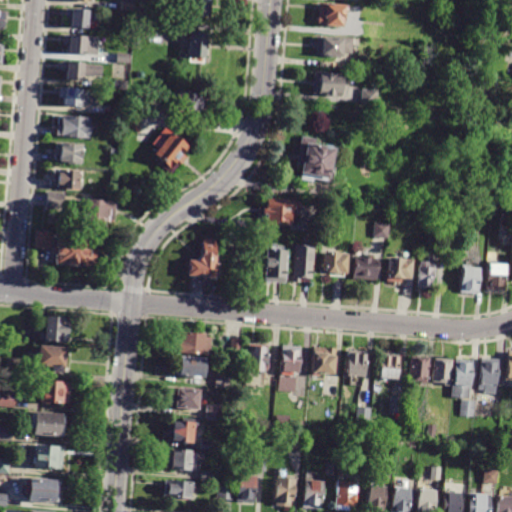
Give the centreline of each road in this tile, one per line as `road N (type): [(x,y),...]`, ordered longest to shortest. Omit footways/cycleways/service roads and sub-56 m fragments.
road 1 (residential): [(113,511),(133,274),(151,232),(213,190),(251,139),(270,0)]
road 2 (residential): [(511,320),(465,330),(130,303)]
road 3 (residential): [(13,293),(35,0)]
road 4 (residential): [(130,303),(0,291)]
